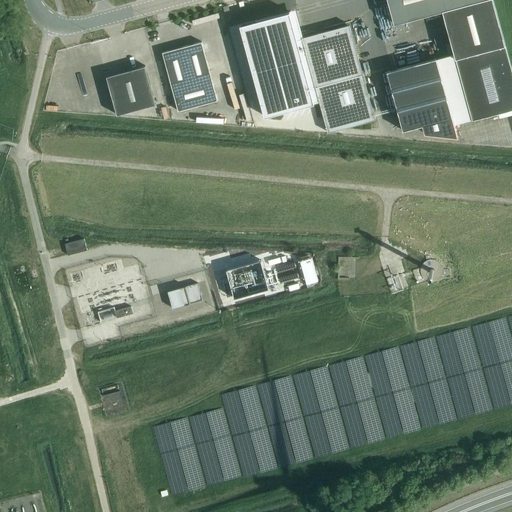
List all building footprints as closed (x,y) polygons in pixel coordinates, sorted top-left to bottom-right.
[(388,0),(394,22),(442,9),(454,53),(436,58),(452,117),(454,124),(511,108),(511,69),(493,0),(388,0)] [(265,116),(319,101),(302,37),(297,38),(290,11),(240,24),(265,116)] [(327,132),(375,119),(349,24),(302,37),(327,132)] [(178,111),(217,100),(202,41),(162,52),(178,111)] [(457,137),(452,117),(436,58),(387,71),(403,130),(422,125),(425,133),(457,137)] [(117,114),(156,104),(145,65),(107,76),(117,114)] [(68,255),(87,250),(84,238),(65,243),(68,255)] [(311,255),(299,259),(306,282),(317,279),(311,255)] [(430,260),(429,255),(425,256),(426,261),(425,261),(424,262),(423,263),(422,264),(422,265),(421,265),(421,266),(421,267),(412,271),(416,283),(425,280),(426,281),(427,281),(428,281),(430,282),(431,282),(432,282),(434,282),(435,281),(436,281),(437,280),(438,280),(439,279),(440,278),(450,276),(449,269),(443,270),(442,269),(442,268),(442,266),(441,265),(440,263),(439,263),(438,262),(437,261),(436,260),(435,260),(433,260),(430,260)] [(172,308),(202,300),(197,282),(168,291),(172,308)] [(131,306),(115,310),(117,317),(133,313),(131,306)]
